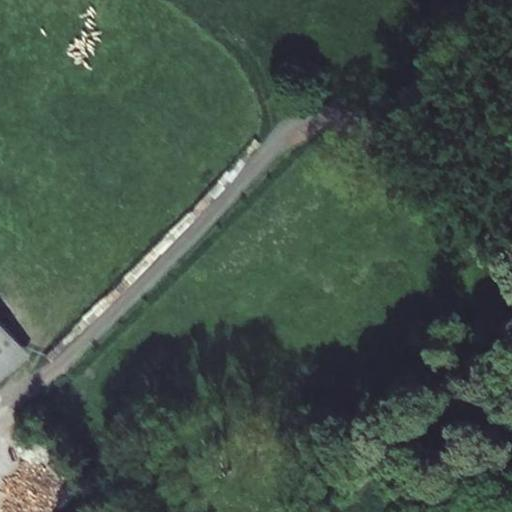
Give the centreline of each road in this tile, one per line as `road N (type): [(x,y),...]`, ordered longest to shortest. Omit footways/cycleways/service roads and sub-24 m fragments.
road 1 (track): [(511,190),(363,126),(325,118),(288,129),(192,235),(0,418)]
road 2 (track): [(318,511),(511,335)]
